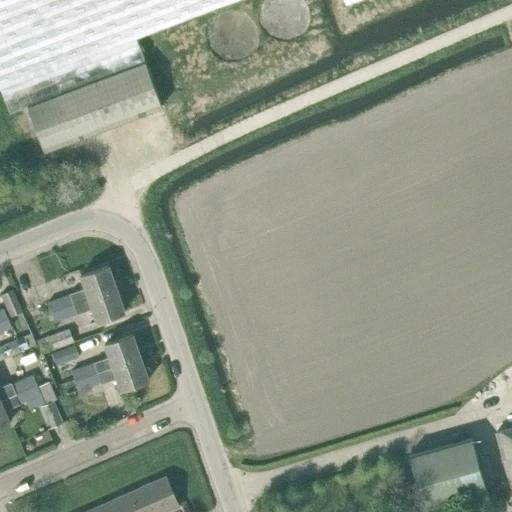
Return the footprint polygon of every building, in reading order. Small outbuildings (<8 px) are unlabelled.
[(236,0),(0,0),(0,88),(0,89),(9,113),(26,106),(44,151),(162,106),(152,81),(136,38),(236,0)] [(116,288),(108,265),(80,275),(85,288),(69,293),(70,294),(47,302),(51,312),(116,288)] [(96,321),(124,311),(116,288),(51,312),(54,321),(76,313),(77,314),(92,309),(96,321)] [(22,311),(12,289),(0,294),(10,316),(22,311)] [(0,320),(0,332),(12,327),(7,317),(0,320)] [(73,341),(69,329),(46,338),(36,341),(40,353),(73,341)] [(0,360),(18,352),(30,347),(36,345),(31,333),(0,345),(0,360)] [(140,357),(132,334),(104,344),(109,356),(93,362),(93,363),(71,371),(75,380),(140,357)] [(52,353),(56,364),(79,356),(75,345),(52,353)] [(120,390),(148,380),(140,357),(75,380),(78,390),(100,382),(101,383),(116,378),(120,390)] [(43,370),(0,388),(0,399),(37,384),(48,379),(43,370)] [(4,409),(19,403),(41,393),(45,403),(57,398),(49,381),(37,386),(37,384),(0,399),(0,426),(10,422),(4,409)] [(62,423),(53,400),(42,405),(51,427),(62,423)] [(511,427),(496,431),(511,489),(511,427)] [(422,509),(485,491),(470,438),(408,456),(422,509)] [(141,511),(164,511),(178,506),(165,476),(132,491),(141,511)] [(141,511),(132,491),(99,506),(102,511),(141,511)]
